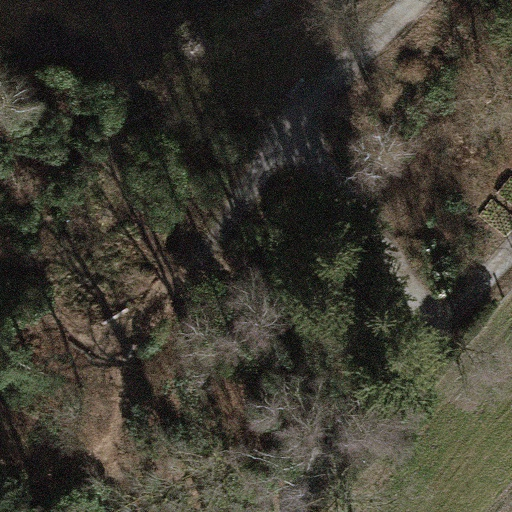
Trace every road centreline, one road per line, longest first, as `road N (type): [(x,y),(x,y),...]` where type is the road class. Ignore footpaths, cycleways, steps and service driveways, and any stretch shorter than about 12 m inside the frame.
road 1 (track): [(289,511),(511,246)]
road 2 (track): [(281,144),(384,223),(419,355)]
road 3 (track): [(281,144),(405,0)]
road 4 (track): [(281,144),(172,270)]
